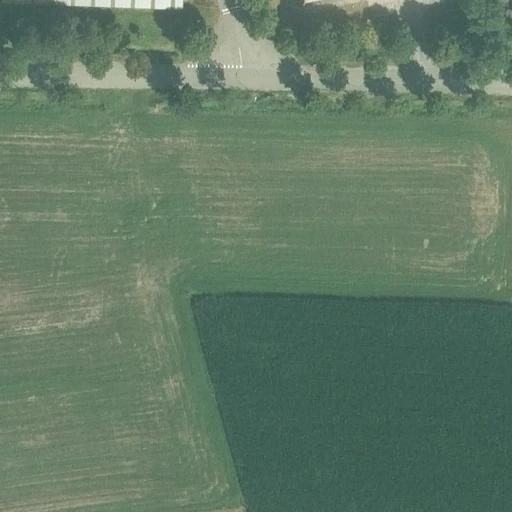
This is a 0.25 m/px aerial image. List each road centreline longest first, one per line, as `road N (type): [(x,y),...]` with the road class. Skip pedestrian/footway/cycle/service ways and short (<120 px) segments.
road 1 (unclassified): [(244,78),(511,82)]
road 2 (unclassified): [(0,74),(244,78)]
